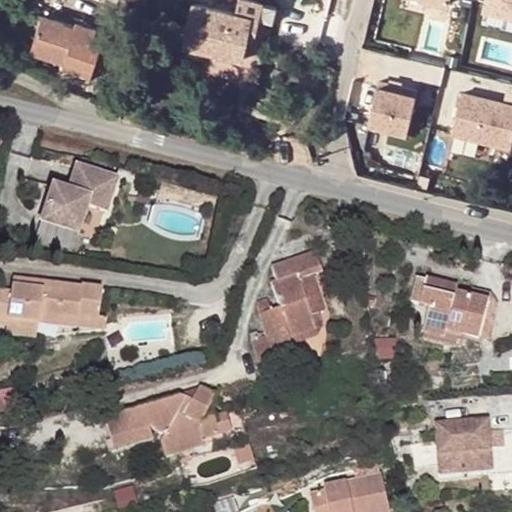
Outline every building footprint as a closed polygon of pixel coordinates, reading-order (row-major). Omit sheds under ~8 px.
[(182,47),(214,54),(239,60),(243,46),(245,36),(252,38),(256,21),(271,24),(275,9),(237,0),(233,15),(191,5),(182,47)] [(511,0),(487,0),(485,10),(511,15),(511,0)] [(72,26),(40,16),(28,53),(61,63),(62,57),(92,67),(99,45),(90,42),(94,28),(73,22),(72,26)] [(251,48),(252,38),(245,36),(243,46),(251,48)] [(237,68),(239,60),(214,54),(212,62),(237,68)] [(89,78),(92,67),(62,57),(61,63),(59,69),(89,78)] [(376,91),(367,127),(406,136),(415,94),(400,90),(399,96),(376,91)] [(511,109),(462,98),(450,138),(508,152),(511,140),(511,109)] [(52,140),(49,152),(93,161),(95,148),(52,140)] [(55,199),(50,189),(37,224),(72,236),(81,210),(102,217),(113,185),(73,171),(65,194),(55,199)] [(65,194),(50,189),(55,199),(65,194)] [(300,279),(313,275),(323,272),(317,252),(274,266),(278,282),(273,282),(281,309),(273,311),(269,301),(258,305),(268,337),(254,342),(260,366),(295,355),(292,345),(289,338),(315,330),(300,279)] [(328,326),(313,275),(300,279),(315,330),(289,338),(292,345),(324,334),(322,327),(328,326)] [(432,308),(425,332),(445,338),(447,331),(465,337),(479,341),(480,339),(490,303),(472,298),(459,294),(461,289),(421,277),(414,302),(432,308)] [(34,330),(35,322),(36,315),(74,320),(75,317),(96,320),(100,289),(80,286),(79,290),(12,280),(10,295),(0,293),(0,324),(6,326),(34,330)] [(474,290),(472,298),(490,303),(480,339),(488,342),(499,307),(499,304),(498,300),(495,298),(491,296),(474,290)] [(35,322),(102,332),(104,321),(96,320),(75,317),(74,320),(36,315),(35,322)] [(34,330),(6,326),(5,333),(33,337),(34,330)] [(463,343),(465,337),(447,331),(445,338),(463,343)] [(443,347),(445,338),(425,332),(423,341),(443,347)] [(21,389),(0,395),(0,414),(2,420),(28,412),(21,389)] [(203,390),(200,394),(192,409),(176,399),(103,419),(108,438),(109,438),(148,428),(150,428),(167,435),(164,442),(168,455),(207,446),(205,439),(225,434),(221,417),(212,411),(219,399),(203,390)] [(200,394),(176,399),(192,409),(200,394)] [(489,421),(438,426),(441,476),(493,472),(489,421)] [(150,440),(148,428),(109,438),(112,450),(150,440)] [(168,455),(164,442),(159,443),(162,457),(168,455)] [(313,494),(313,501),(315,511),(388,511),(382,477),(324,488),(325,492),(313,494)]
